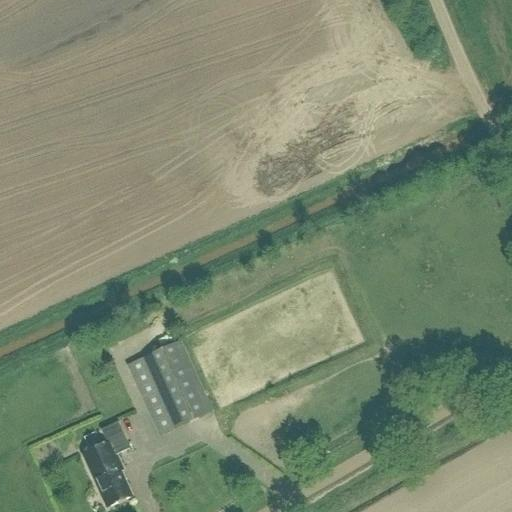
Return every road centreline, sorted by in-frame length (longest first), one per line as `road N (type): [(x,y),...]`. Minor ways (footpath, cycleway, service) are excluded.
road 1 (unclassified): [(268,511),(511,377)]
road 2 (unclassified): [(511,166),(436,0)]
